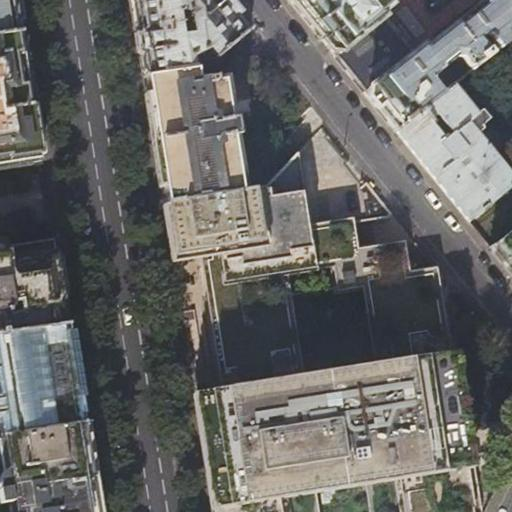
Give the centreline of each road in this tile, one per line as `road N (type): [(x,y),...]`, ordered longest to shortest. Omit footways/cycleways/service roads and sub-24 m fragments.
road 1 (tertiary): [(69,0),(152,511)]
road 2 (residential): [(254,0),(511,316)]
